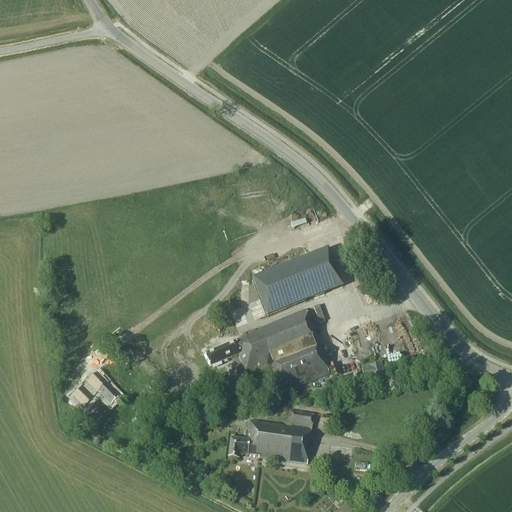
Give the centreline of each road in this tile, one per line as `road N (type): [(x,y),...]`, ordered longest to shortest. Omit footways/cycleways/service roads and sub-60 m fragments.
road 1 (tertiary): [(511,381),(465,356),(305,166),(108,28)]
road 2 (tertiary): [(387,511),(501,415),(511,390)]
